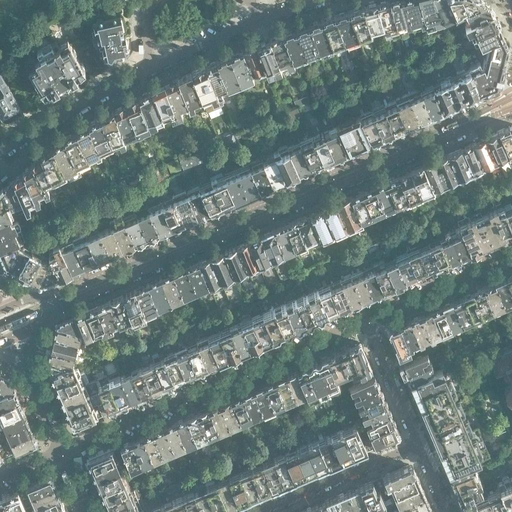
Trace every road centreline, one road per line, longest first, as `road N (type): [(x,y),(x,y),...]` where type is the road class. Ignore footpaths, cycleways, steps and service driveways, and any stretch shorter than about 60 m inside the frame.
road 1 (tertiary): [(67,295),(491,111)]
road 2 (residential): [(61,452),(365,319)]
road 3 (residential): [(0,151),(151,66)]
road 4 (residential): [(259,511),(418,445)]
road 5 (residential): [(365,319),(511,256)]
road 6 (residential): [(418,445),(365,319)]
